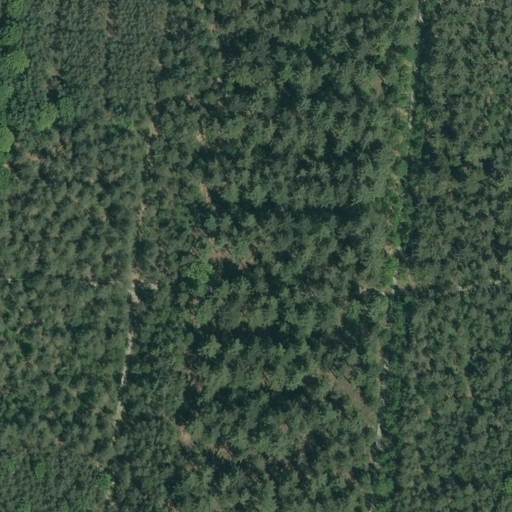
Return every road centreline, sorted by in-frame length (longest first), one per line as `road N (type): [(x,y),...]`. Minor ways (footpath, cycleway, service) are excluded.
road 1 (track): [(135,287),(393,293),(511,282)]
road 2 (track): [(135,287),(107,511)]
road 3 (track): [(0,283),(135,287)]
